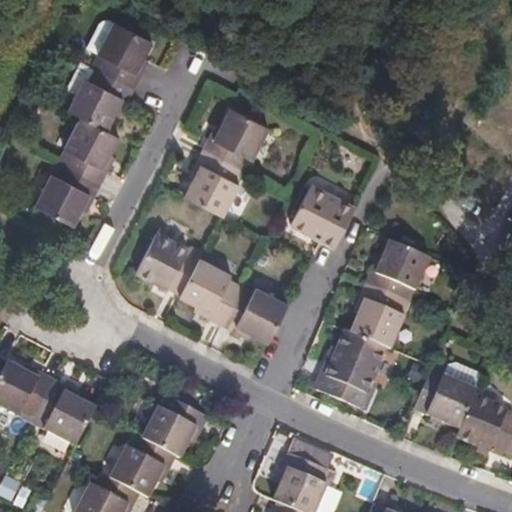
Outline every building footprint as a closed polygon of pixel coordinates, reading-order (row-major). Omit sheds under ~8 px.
[(98,58),(115,25),(106,21),(100,22),(86,51),(98,58)] [(96,73),(135,93),(141,80),(135,77),(153,46),(115,25),(98,58),(102,60),(96,73)] [(89,84),(96,73),(81,65),(66,93),(76,99),(85,82),(89,84)] [(123,102),(128,105),(135,93),(96,73),(89,84),(85,82),(76,99),(68,114),(82,121),(106,134),(123,102)] [(209,142),(202,154),(241,174),(248,161),(252,163),(268,132),(231,111),(214,144),(209,142)] [(62,168),(101,188),(107,176),(102,173),(119,141),(106,134),(82,121),(64,153),(68,155),(62,168)] [(241,174),(202,154),(196,166),(201,169),(185,201),(222,220),(239,188),(235,186),(241,174)] [(94,200),(101,188),(62,168),(55,180),(51,178),(34,208),(72,229),(89,197),(94,200)] [(290,228),(322,245),(334,252),(355,213),(311,189),(290,228)] [(136,275),(180,298),(199,262),(201,261),(156,237),(136,275)] [(430,260),(390,242),(376,277),(372,275),(366,288),(405,305),(411,293),(416,295),(430,260)] [(180,298),(179,300),(211,317),(209,322),(220,328),(241,289),(229,283),(231,279),(199,262),(180,298)] [(405,305),(366,288),(361,301),(365,303),(351,336),(387,351),(390,353),(404,320),(400,319),(405,305)] [(236,329),(269,346),(289,309),(255,292),(253,296),(241,289),(220,328),(233,335),(236,329)] [(351,336),(345,334),(326,380),(322,379),(315,395),(365,416),(372,400),(367,399),(370,390),(387,351),(351,336)] [(477,393),(484,376),(451,362),(444,379),(477,393)] [(32,421),(52,382),(42,376),(38,383),(8,365),(0,379),(0,410),(19,421),(22,416),(32,421)] [(430,373),(413,413),(460,433),(474,400),(477,393),(444,379),(430,373)] [(65,389),(52,382),(32,421),(44,429),(43,432),(75,451),(94,415),(96,413),(63,393),(65,389)] [(367,399),(372,400),(375,392),(370,390),(367,399)] [(177,460),(180,461),(197,431),(202,433),(209,420),(170,399),(162,412),(159,410),(142,441),(177,460)] [(460,433),(456,441),(502,460),(503,457),(511,435),(511,416),(474,400),(460,433)] [(511,435),(503,457),(511,460),(511,435)] [(141,496),(148,500),(165,470),(169,473),(177,460),(142,441),(137,439),(130,451),(127,450),(109,480),(141,496)] [(288,471),(274,504),(278,506),(292,511),(317,511),(329,488),(323,485),(329,473),(288,456),(283,468),(288,471)] [(109,480),(100,475),(93,488),(90,486),(76,511),(126,511),(129,507),(133,510),(141,496),(109,480)]
